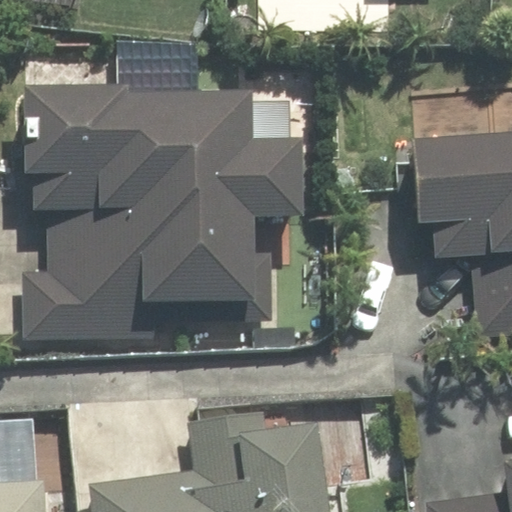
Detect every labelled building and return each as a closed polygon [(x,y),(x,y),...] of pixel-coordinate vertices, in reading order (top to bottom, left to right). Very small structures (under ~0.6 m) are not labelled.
[(270,301),(270,290),(273,217),(315,218),(318,139),(276,137),(277,96),(45,87),(41,208),(58,209),(56,266),(33,265),(30,336),(169,341),(171,297),(270,301)] [(511,135),(433,136),(434,217),(446,216),(447,250),(485,250),(486,331),(511,330),(511,135)] [(98,482),(102,511),(341,511),(328,420),(277,428),(274,405),(199,416),(207,466),(98,482)] [(0,511),(62,511),(61,480),(47,480),(45,418),(0,419),(0,511)] [(511,511),(511,495),(440,501),(440,511),(511,511)]
